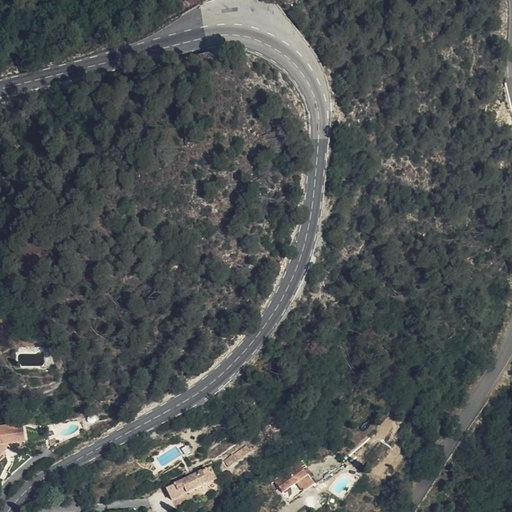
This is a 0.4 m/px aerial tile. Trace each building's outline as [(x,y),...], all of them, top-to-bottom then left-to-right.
[(4,431),(0,431),(0,464),(11,456),(7,451),(28,452),(30,437),(12,433),(4,431)] [(252,452),(238,461),(243,467),(257,459),(252,452)] [(243,467),(237,460),(228,466),(233,474),(243,467)] [(306,489),(291,471),(268,487),(281,506),(296,496),(306,489)] [(202,478),(168,493),(173,506),(208,492),(219,487),(213,474),(202,478)]
